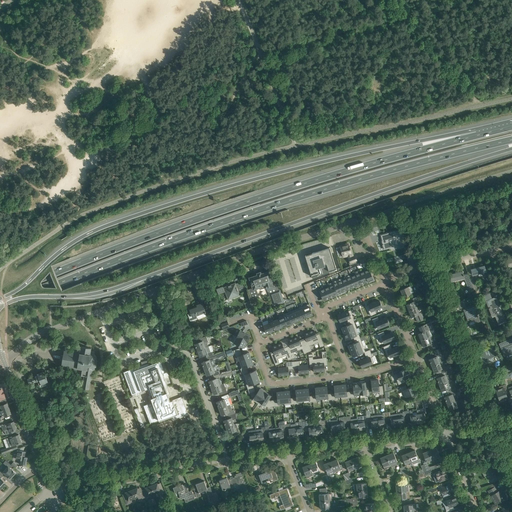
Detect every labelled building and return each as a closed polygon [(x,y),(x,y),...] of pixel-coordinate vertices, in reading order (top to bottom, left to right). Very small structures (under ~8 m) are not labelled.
[(386,234),(380,235),(382,242),(383,242),(383,244),(382,245),(383,247),(383,246),(384,249),(391,247),(390,246),(397,244),(397,246),(402,245),(401,241),(401,240),(403,239),(401,230),(394,232),(394,231),(387,233),(386,234)] [(343,257),(343,256),(343,255),(347,253),(348,257),(353,255),(351,248),(350,249),(348,244),(340,246),(340,247),(336,248),(339,257),(343,256),(343,257)] [(308,261),(307,261),(307,262),(308,266),(312,277),(317,275),(319,274),(322,273),(329,271),(329,273),(330,273),(335,272),(334,269),(336,269),(330,248),(311,253),(310,252),(310,253),(311,255),(310,255),(309,256),(308,257),(308,258),(308,259),(308,260),(308,261)] [(410,253),(406,254),(409,264),(418,261),(414,250),(409,251),(410,253)] [(358,263),(355,256),(348,258),(350,263),(349,263),(350,266),(358,263)] [(484,266),(471,269),(472,275),(477,274),(477,273),(482,271),(483,276),(489,275),(488,268),(485,269),(484,266)] [(368,281),(373,279),(372,276),(374,275),(371,269),(369,270),(364,271),(368,281)] [(257,275),(249,278),(253,288),(253,289),(256,289),(259,287),(259,286),(260,286),(266,284),(266,286),(266,287),(267,287),(267,288),(268,291),(269,290),(271,290),(272,292),(278,290),(277,287),(275,288),(273,282),(274,281),(272,276),(271,277),(269,271),(261,274),(260,272),(257,273),(257,275)] [(364,271),(360,273),(364,283),(368,281),(364,271)] [(463,274),(462,272),(459,272),(459,271),(455,272),(455,273),(450,275),(450,277),(450,278),(451,278),(451,282),(464,279),(469,291),(470,291),(474,290),(470,278),(469,278),(467,273),(463,275),(463,274)] [(359,285),(364,283),(360,273),(357,274),(355,275),(359,285)] [(346,276),(350,288),(355,287),(351,277),(350,275),(346,276)] [(351,277),(355,287),(359,285),(355,275),(351,277)] [(350,288),(346,276),(345,277),(346,279),(342,280),(341,278),(346,290),(350,288)] [(337,280),(341,292),(346,290),(341,278),(337,280)] [(337,294),(341,292),(337,280),(332,282),(333,285),(337,294)] [(216,289),(218,294),(225,292),(228,300),(240,295),(235,283),(222,288),(222,287),(216,289)] [(333,285),(329,287),(333,297),(338,295),(337,294),(333,285)] [(410,293),(413,292),(411,286),(408,287),(400,290),(403,296),(410,293)] [(333,297),(329,287),(324,289),(328,298),(333,297)] [(324,289),(319,291),(323,301),(328,298),(324,289)] [(278,290),(272,292),(277,305),(284,302),(285,304),(294,301),(286,299),(283,300),(280,290),(278,290)] [(490,293),(481,296),(483,303),(489,300),(491,303),(488,305),(489,308),(489,309),(491,313),(494,312),(495,316),(496,316),(498,320),(500,324),(504,322),(505,321),(504,318),(502,313),(501,313),(500,310),(501,310),(499,304),(498,305),(497,301),(496,297),(492,299),(490,293)] [(406,305),(409,311),(417,308),(414,302),(418,300),(417,297),(411,299),(412,302),(406,305)] [(382,307),(379,300),(366,306),(370,316),(376,313),(375,310),(382,307)] [(197,307),(196,308),(195,306),(193,307),(194,308),(190,310),(191,313),(188,314),(190,321),(192,321),(197,319),(198,318),(197,316),(206,312),(205,312),(206,311),(202,303),(197,305),(197,307)] [(307,317),(313,314),(308,304),(303,306),(307,317)] [(463,310),(468,322),(470,322),(472,321),(474,320),(475,323),(479,321),(477,314),(480,313),(476,305),(463,310)] [(298,308),(302,319),(307,317),(303,306),(298,308)] [(298,308),(293,310),(297,321),(302,319),(298,308)] [(419,314),(417,308),(409,311),(412,317),(415,316),(417,322),(423,320),(421,313),(419,314)] [(292,323),(297,321),(293,310),(288,312),(292,323)] [(347,319),(348,321),(348,322),(353,320),(354,320),(350,310),(337,315),(340,322),(347,319)] [(292,323),(288,312),(283,314),(283,316),(287,325),(292,323)] [(283,316),(278,318),(278,319),(282,327),(287,325),(283,316)] [(388,323),(389,323),(387,319),(386,318),(379,320),(378,317),(372,319),(376,329),(389,324),(388,323)] [(268,322),(268,323),(272,331),(277,329),(274,321),(273,320),(268,322)] [(341,328),(344,333),(355,329),(356,329),(353,320),(348,322),(348,321),(347,321),(348,325),(341,328)] [(267,333),(272,331),(268,323),(263,325),(267,333)] [(421,333),(418,334),(420,337),(419,337),(420,340),(421,339),(421,340),(431,336),(432,335),(427,324),(419,327),(421,333)] [(357,335),(355,329),(344,333),(346,339),(353,337),(354,340),(360,338),(359,334),(357,335)] [(324,345),(319,334),(316,335),(314,330),(309,332),(314,344),(318,342),(320,347),(324,345)] [(250,336),(240,331),(237,337),(247,342),(250,336)] [(385,335),(384,331),(378,334),(382,344),(395,339),(392,332),(385,335)] [(309,332),(304,334),(306,339),(303,340),(308,352),(311,351),(309,346),(314,344),(309,332)] [(194,344),(197,351),(208,346),(207,342),(208,342),(206,336),(197,339),(199,342),(194,344)] [(232,342),(244,348),(247,342),(237,337),(235,336),(232,342)] [(431,336),(421,340),(423,346),(428,344),(429,346),(428,347),(429,350),(437,347),(436,343),(434,344),(431,336)] [(300,342),(298,337),(293,339),(298,350),(302,349),(304,354),(308,352),(303,340),(300,342)] [(350,351),(363,346),(360,338),(354,340),(355,343),(348,345),(350,351)] [(511,338),(499,344),(501,349),(504,355),(506,355),(507,355),(507,354),(511,352),(511,338)] [(287,347),(292,359),(295,357),(293,352),(298,350),(293,339),(288,341),(290,346),(287,347)] [(282,343),(277,345),(282,357),(286,355),(288,360),(292,359),(287,347),(284,348),(282,343)] [(388,358),(401,353),(398,346),(392,349),(390,344),(383,347),(388,358)] [(272,347),(274,352),(271,353),(275,365),(279,364),(277,359),(282,357),(277,345),(272,347)] [(483,364),(497,358),(492,345),(478,351),(483,364)] [(207,357),(213,355),(210,346),(197,351),(196,351),(197,354),(198,354),(199,357),(206,355),(207,357)] [(363,346),(350,351),(352,357),(364,352),(365,355),(371,353),(370,350),(365,351),(363,346)] [(62,361),(61,366),(61,367),(62,367),(67,367),(67,368),(68,368),(68,367),(72,368),(72,369),(73,369),(73,368),(77,369),(76,370),(77,370),(76,374),(84,376),(82,388),(89,389),(90,381),(91,381),(92,379),(91,378),(92,371),(95,369),(94,367),(96,366),(97,361),(96,359),(97,358),(94,354),(95,352),(90,351),(91,348),(81,347),(80,351),(64,349),(63,355),(61,354),(60,360),(62,361)] [(440,351),(439,349),(439,348),(433,351),(435,357),(429,359),(432,366),(440,363),(443,362),(442,361),(441,362),(439,356),(441,355),(440,351)] [(239,362),(251,358),(249,352),(242,355),(241,351),(235,354),(236,357),(238,356),(240,362),(239,362)] [(322,352),(322,358),(318,359),(319,371),(324,371),(324,365),(327,365),(326,351),(322,352)] [(201,362),(204,369),(212,366),(215,365),(213,359),(216,358),(218,358),(219,357),(220,356),(221,356),(222,355),(221,352),(213,355),(207,357),(208,360),(201,362)] [(371,353),(365,355),(366,358),(359,361),(362,367),(373,363),(371,357),(372,356),(371,353)] [(310,367),(313,367),(314,372),(319,371),(318,359),(313,359),(312,354),(308,354),(310,367)] [(253,364),(251,358),(239,362),(241,368),(240,369),(241,372),(247,370),(246,367),(253,364)] [(163,373),(165,372),(160,361),(149,365),(148,363),(123,372),(133,397),(135,396),(135,395),(134,394),(148,389),(150,396),(148,396),(150,403),(143,406),(150,424),(171,416),(172,421),(188,415),(181,396),(170,401),(168,394),(170,393),(163,373)] [(293,369),(298,368),(299,373),(309,372),(308,365),(300,366),(299,361),(292,362),(293,369)] [(293,369),(292,362),(286,362),(286,367),(278,368),(279,376),(289,375),(288,369),(293,369)] [(443,362),(440,363),(432,366),(434,372),(440,370),(441,373),(448,370),(446,366),(445,367),(443,362)] [(212,366),(204,369),(206,376),(213,373),(213,376),(220,373),(219,370),(214,372),(212,366)] [(398,385),(404,382),(403,379),(410,376),(407,369),(404,371),(404,370),(400,372),(398,373),(395,374),(394,375),(398,385)] [(245,381),(257,376),(255,370),(248,373),(247,370),(241,372),(245,381)] [(436,378),(439,385),(450,381),(448,374),(449,374),(449,373),(448,370),(441,373),(443,376),(436,378)] [(48,382),(44,371),(35,375),(36,376),(27,379),(28,382),(27,382),(28,384),(36,381),(38,385),(39,384),(39,385),(40,388),(46,386),(45,383),(48,382)] [(208,381),(211,388),(219,385),(217,379),(221,377),(220,373),(213,376),(215,379),(208,381)] [(257,376),(245,381),(248,390),(254,388),(252,384),(260,382),(257,376)] [(371,380),(372,393),(379,393),(379,395),(383,394),(383,386),(379,386),(378,380),(377,380),(377,379),(373,380),(371,380)] [(452,380),(450,381),(439,385),(442,391),(448,389),(449,392),(455,389),(452,380)] [(360,395),(366,395),(366,396),(370,395),(369,389),(366,390),(365,382),(364,382),(360,382),(360,383),(359,383),(360,395)] [(353,383),(354,391),(350,391),(351,398),(355,397),(354,396),(360,395),(359,383),(353,383)] [(350,391),(346,392),(346,384),(340,385),(341,399),(351,398),(350,391)] [(497,396),(498,396),(499,400),(502,399),(503,400),(507,398),(506,393),(508,392),(505,384),(498,387),(498,389),(495,391),(496,394),(497,396)] [(219,385),(211,388),(213,394),(220,392),(221,395),(227,392),(226,389),(221,390),(219,385)] [(338,397),(341,396),(341,399),(340,385),(334,386),(335,393),(331,393),(332,400),(338,399),(338,397)] [(404,398),(417,393),(414,386),(407,389),(406,385),(400,388),(404,398)] [(321,387),(322,399),(322,398),(328,398),(328,400),(332,400),(331,393),(328,394),(327,386),(321,387)] [(322,399),(321,387),(315,388),(316,395),(312,396),(313,402),(317,401),(317,400),(322,399)] [(260,388),(252,400),(258,403),(265,392),(264,391),(265,391),(261,389),(260,388)] [(313,402),(312,396),(309,396),(308,388),(302,389),(303,400),(309,400),(310,402),(313,402)] [(296,397),(293,398),(294,404),(297,404),(297,401),(303,400),(302,389),(295,390),(296,397)] [(444,397),(447,404),(458,400),(455,393),(457,393),(455,389),(449,392),(450,395),(444,397)] [(278,404),(284,404),(284,405),(285,405),(283,391),(277,392),(277,400),(274,400),(275,406),(278,406),(278,404)] [(285,405),(294,404),(293,398),(290,398),(290,391),(283,391),(285,405)] [(265,392),(258,403),(258,404),(258,403),(266,408),(267,406),(270,408),(271,407),(275,406),(274,400),(271,400),(271,401),(270,401),(268,400),(271,396),(265,392)] [(216,402),(219,409),(227,406),(227,405),(224,399),(229,397),(228,394),(221,397),(222,400),(216,402)] [(458,400),(447,404),(449,410),(455,408),(457,411),(463,408),(460,401),(459,401),(458,400)] [(0,405),(0,412),(1,417),(4,416),(5,416),(11,414),(8,406),(7,406),(6,404),(7,403),(0,405)] [(227,405),(227,406),(219,409),(221,415),(227,413),(228,415),(235,413),(233,409),(232,410),(230,404),(227,405)] [(406,411),(407,418),(410,417),(411,424),(419,423),(417,414),(417,413),(412,413),(412,410),(406,411)] [(403,413),(397,413),(399,426),(405,425),(404,418),(407,418),(406,411),(402,411),(403,413)] [(376,415),(379,427),(385,426),(384,420),(387,419),(386,412),(382,413),(382,414),(376,415)] [(390,412),(386,412),(387,419),(390,419),(391,427),(399,426),(397,413),(390,414),(390,412)] [(223,421),(226,427),(236,423),(234,417),(236,416),(235,413),(228,415),(229,418),(223,421)] [(359,430),(365,429),(364,423),(367,422),(366,415),(357,417),(357,418),(359,430)] [(366,415),(367,422),(370,422),(371,428),(379,427),(376,415),(370,416),(370,415),(366,415)] [(339,422),(337,422),(339,431),(345,430),(344,424),(347,423),(346,416),(338,418),(339,422)] [(350,416),(346,416),(347,423),(350,423),(352,431),(359,430),(357,418),(350,419),(350,416)] [(320,419),(319,421),(319,422),(315,423),(317,435),(324,434),(323,427),(326,427),(324,420),(321,420),(320,419)] [(332,433),(339,431),(337,422),(337,419),(330,421),(330,419),(326,419),(328,427),(331,426),(332,433)] [(275,427),(269,428),(268,425),(269,425),(269,423),(268,422),(267,420),(264,420),(265,426),(266,433),(269,433),(270,440),(273,440),(273,441),(278,440),(277,439),(275,427)] [(275,427),(277,439),(284,438),(283,432),(286,431),(285,424),(284,420),(279,421),(278,423),(279,427),(275,427)] [(310,423),(311,427),(309,427),(308,420),(304,421),(306,428),(308,428),(310,436),(317,435),(315,423),(310,423)] [(8,429),(10,433),(14,432),(14,430),(17,429),(14,421),(6,424),(3,425),(2,422),(0,422),(0,426),(2,426),(3,431),(8,429)] [(301,426),(296,427),(297,436),(304,435),(303,429),(306,428),(304,421),(301,421),(301,426)] [(240,433),(236,423),(226,427),(228,434),(232,432),(234,436),(240,433)] [(290,423),(285,424),(286,431),(289,431),(290,437),(297,436),(296,427),(291,428),(290,423)] [(266,433),(265,429),(265,426),(261,427),(261,429),(256,430),(256,432),(257,441),(264,440),(263,434),(266,433)] [(250,443),(257,441),(256,432),(256,430),(248,431),(249,432),(245,433),(246,440),(250,440),(250,443)] [(11,446),(22,442),(19,435),(14,436),(13,436),(8,437),(11,446)] [(71,438),(71,449),(80,449),(80,438),(71,438)] [(95,459),(96,456),(97,447),(89,445),(88,451),(89,451),(88,457),(90,458),(90,459),(92,459),(95,459)] [(436,448),(429,450),(432,459),(440,456),(436,448)] [(18,450),(17,459),(22,460),(21,464),(26,465),(27,457),(25,457),(26,452),(18,450)] [(415,450),(408,453),(411,462),(413,465),(420,463),(415,450)] [(432,459),(429,450),(423,453),(426,462),(432,459)] [(393,452),(386,455),(391,467),(398,464),(396,461),(397,461),(393,452)] [(411,462),(408,453),(401,455),(405,464),(411,462)] [(391,467),(386,455),(380,458),(385,469),(389,468),(391,467)] [(351,459),(355,468),(362,465),(358,456),(351,459)] [(337,459),(330,462),(333,470),(340,468),(337,459)] [(355,468),(351,459),(345,462),(348,471),(355,468)] [(10,479),(16,473),(12,469),(10,468),(12,466),(6,460),(3,463),(6,466),(2,471),(10,479)] [(316,461),(308,464),(312,473),(319,470),(316,461)] [(334,473),(333,470),(330,462),(323,464),(327,474),(324,476),(327,482),(330,481),(329,477),(330,477),(330,475),(334,473)] [(304,475),(305,475),(306,477),(313,475),(312,473),(308,464),(302,467),(304,472),(303,473),(304,475)] [(496,474),(492,466),(490,467),(489,464),(480,470),(482,472),(482,473),(486,471),(490,478),(496,474)] [(266,472),(259,474),(261,482),(266,481),(266,480),(272,477),(274,481),(278,479),(273,467),(273,468),(274,468),(270,470),(269,469),(266,470),(266,471),(266,472)] [(447,478),(446,476),(447,475),(445,469),(435,472),(436,474),(433,475),(436,482),(439,481),(447,478)] [(243,477),(241,472),(236,474),(236,476),(228,480),(227,477),(219,480),(222,489),(227,488),(227,489),(239,484),(243,494),(248,492),(243,477)] [(212,493),(210,487),(207,488),(204,481),(196,484),(197,487),(193,489),(196,497),(201,496),(199,492),(205,490),(208,496),(213,495),(212,493)] [(357,490),(367,489),(366,482),(356,484),(353,484),(354,491),(357,490)] [(155,483),(150,484),(154,494),(158,492),(159,495),(164,493),(161,484),(158,486),(157,483),(155,484),(155,483)] [(154,494),(150,484),(146,486),(147,487),(145,488),(146,490),(143,491),(146,500),(152,498),(151,495),(154,494)] [(184,498),(185,502),(186,502),(191,500),(192,500),(191,500),(195,498),(192,490),(191,491),(189,492),(186,484),(183,485),(182,484),(173,487),(173,488),(173,490),(174,490),(175,493),(178,492),(178,493),(179,492),(180,491),(182,499),(184,498)] [(396,493),(409,491),(408,484),(396,485),(396,493)] [(443,494),(453,490),(450,484),(441,487),(443,494)] [(279,491),(269,495),(271,499),(280,495),(283,504),(279,506),(280,510),(285,508),(286,511),(289,509),(291,508),(290,506),(293,505),(291,499),(290,499),(289,497),(290,497),(289,495),(286,488),(283,489),(282,487),(283,487),(282,487),(282,486),(278,488),(279,491)] [(135,487),(131,489),(134,498),(138,497),(139,500),(144,498),(141,489),(138,490),(137,487),(135,488),(135,487)] [(495,504),(503,499),(503,500),(508,499),(505,490),(499,492),(498,491),(495,487),(488,491),(495,504)] [(134,498),(131,489),(127,490),(127,491),(125,492),(126,495),(123,496),(126,504),(132,502),(131,499),(134,498)] [(367,489),(357,490),(358,498),(367,497),(367,489)] [(409,491),(396,493),(397,500),(410,498),(409,491)] [(328,494),(328,493),(319,494),(320,502),(332,501),(331,493),(328,494)] [(444,502),(443,502),(443,505),(444,504),(446,510),(446,511),(454,508),(453,505),(458,503),(457,500),(456,497),(456,498),(455,497),(447,500),(444,501),(444,502)] [(404,511),(409,511),(417,511),(416,504),(421,503),(421,500),(414,501),(414,504),(403,505),(404,511)] [(319,502),(319,507),(320,506),(321,509),(330,508),(330,510),(335,509),(334,504),(333,505),(332,501),(320,502),(319,502)]
